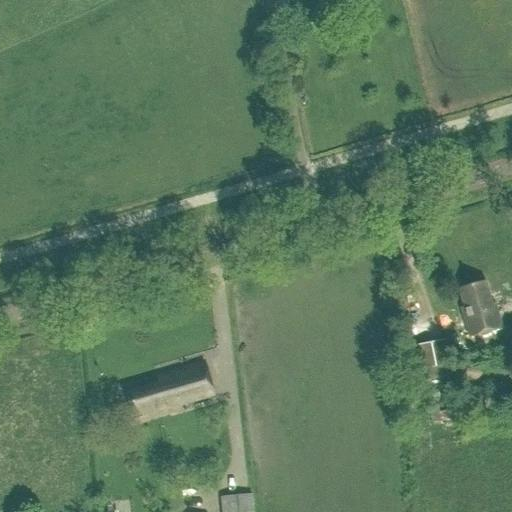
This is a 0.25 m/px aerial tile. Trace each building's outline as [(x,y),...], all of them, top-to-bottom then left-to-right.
[(468,339),(503,329),(495,303),(492,304),(485,280),(458,288),(463,307),(460,308),(468,339)] [(424,299),(431,326),(441,323),(434,297),(424,299)] [(455,363),(448,338),(416,345),(421,370),(455,363)] [(179,405),(214,395),(204,362),(158,376),(160,383),(128,393),(135,417),(178,404),(179,405)] [(254,511),(253,494),(222,497),(222,511),(254,511)]
